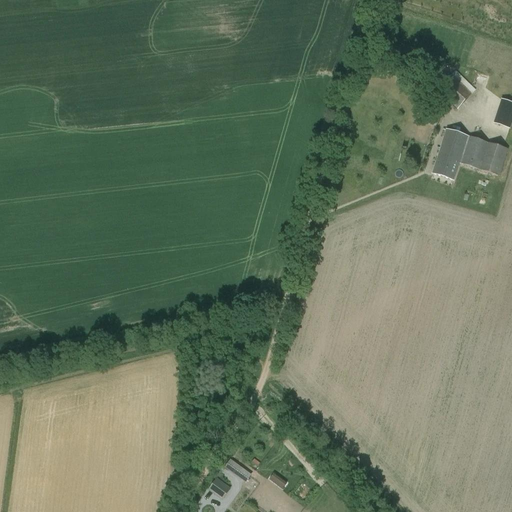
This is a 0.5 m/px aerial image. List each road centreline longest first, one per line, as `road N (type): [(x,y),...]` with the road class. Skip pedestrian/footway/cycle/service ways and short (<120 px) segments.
road 1 (track): [(180,511),(256,395),(353,55)]
road 2 (track): [(0,381),(211,331),(231,336),(266,367)]
